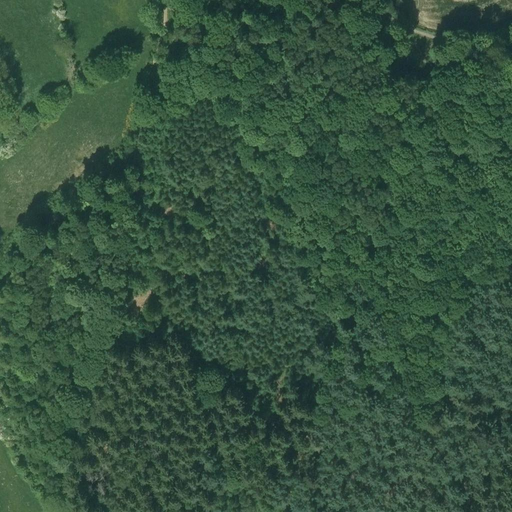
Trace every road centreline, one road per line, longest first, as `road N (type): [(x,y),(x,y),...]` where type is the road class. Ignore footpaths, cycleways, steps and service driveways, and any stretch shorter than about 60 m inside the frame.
road 1 (track): [(164,0),(166,22),(138,121),(133,223),(106,335),(68,437),(63,472),(74,511)]
road 2 (track): [(166,13),(199,32),(249,85),(300,158),(355,261)]
road 3 (track): [(126,253),(165,301),(227,476),(256,511)]
road 4 (track): [(355,261),(416,406),(482,511)]
road 5 (track): [(283,511),(355,261)]
road 6 (track): [(511,27),(442,38),(414,31),(368,0)]
